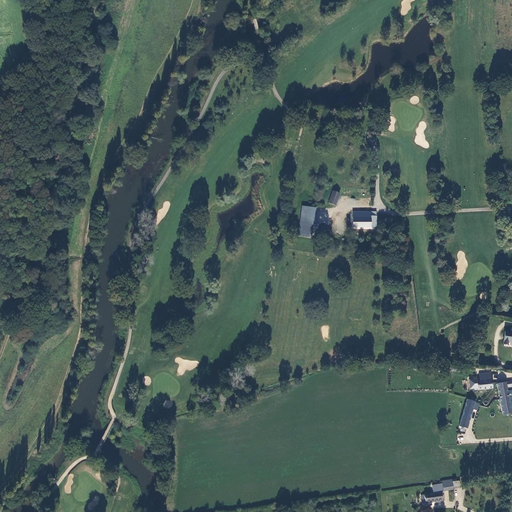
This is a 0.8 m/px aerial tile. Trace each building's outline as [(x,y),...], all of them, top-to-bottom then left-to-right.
[(344,195),(373,196),(373,187),(337,185),(337,190),(342,190),(342,192),(344,192),(344,195)] [(336,207),(340,194),(334,192),(329,204),(336,207)] [(322,210),(310,207),(304,225),(316,228),(322,210)] [(352,228),(375,229),(376,216),(376,213),(353,212),(352,228)] [(341,233),(327,232),(327,242),(341,243),(341,233)] [(492,378),(491,372),(479,374),(480,380),(474,381),(475,389),(496,386),(495,378),(492,378)] [(498,383),(504,413),(511,411),(506,381),(498,383)] [(475,401),(467,399),(463,416),(471,418),(473,408),(477,408),(479,400),(475,400),(475,401)] [(444,489),(449,489),(452,489),(451,480),(443,481),(443,484),(433,485),(434,492),(421,494),(423,501),(441,499),(441,491),(444,489)]
